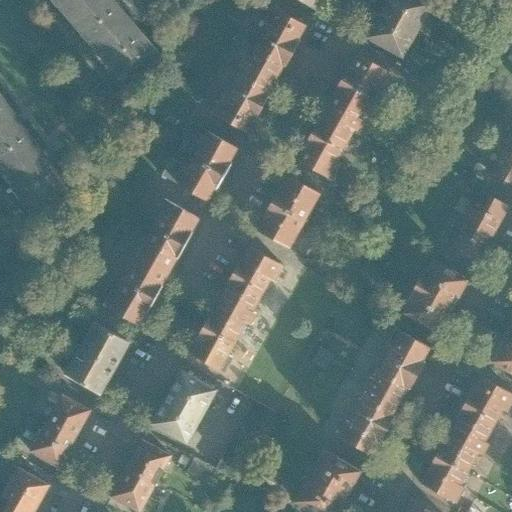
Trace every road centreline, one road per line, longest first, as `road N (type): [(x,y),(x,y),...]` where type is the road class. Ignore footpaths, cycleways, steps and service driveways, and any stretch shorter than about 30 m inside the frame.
road 1 (residential): [(66,511),(354,0)]
road 2 (residential): [(511,262),(372,511)]
